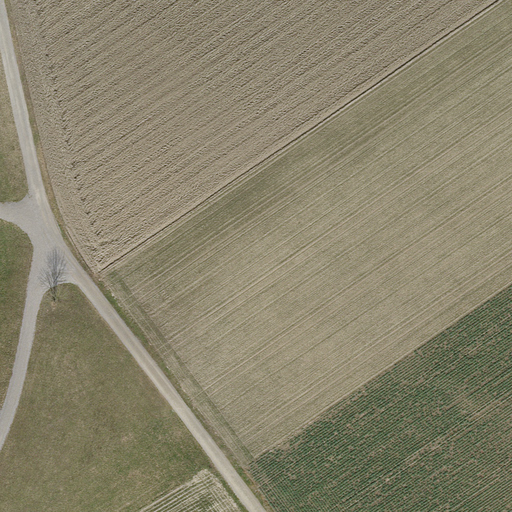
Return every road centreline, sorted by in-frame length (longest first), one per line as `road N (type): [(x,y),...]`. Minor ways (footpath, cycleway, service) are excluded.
road 1 (track): [(0,440),(48,234),(0,2)]
road 2 (track): [(0,206),(48,234),(261,511)]
